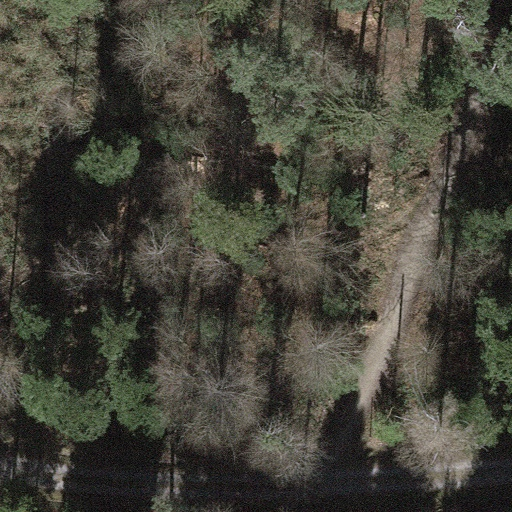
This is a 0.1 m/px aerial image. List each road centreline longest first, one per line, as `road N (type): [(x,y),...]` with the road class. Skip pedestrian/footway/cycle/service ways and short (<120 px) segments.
road 1 (track): [(0,466),(346,490),(511,475)]
road 2 (track): [(511,36),(346,490)]
